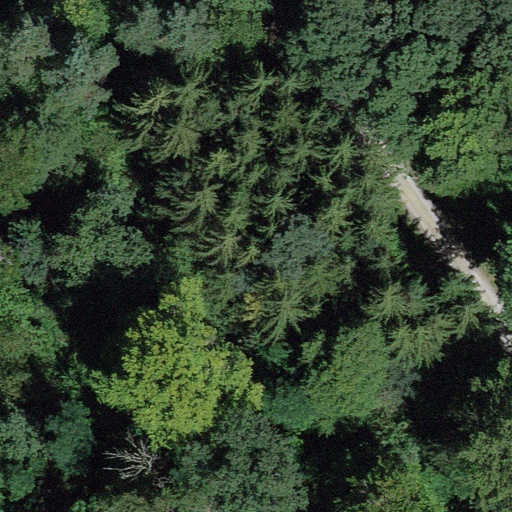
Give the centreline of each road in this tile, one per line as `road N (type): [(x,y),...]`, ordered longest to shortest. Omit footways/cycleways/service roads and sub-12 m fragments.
road 1 (track): [(511,354),(258,0)]
road 2 (track): [(0,153),(265,9)]
